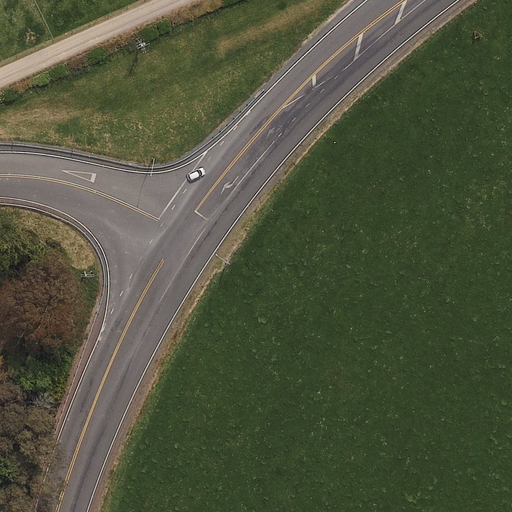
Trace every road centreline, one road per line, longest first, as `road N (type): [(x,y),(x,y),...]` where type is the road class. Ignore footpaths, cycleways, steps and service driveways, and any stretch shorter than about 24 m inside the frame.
road 1 (secondary): [(404,0),(280,107),(180,229)]
road 2 (secondary): [(180,229),(109,365),(57,511)]
road 3 (secondary): [(0,173),(77,187),(180,229)]
